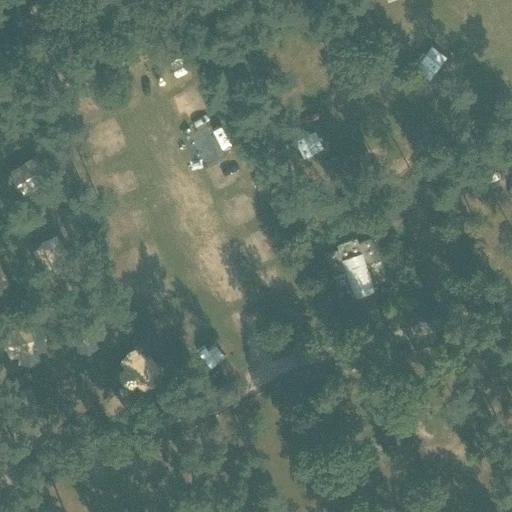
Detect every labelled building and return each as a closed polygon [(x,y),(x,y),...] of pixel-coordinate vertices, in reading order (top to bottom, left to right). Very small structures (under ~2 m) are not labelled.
[(309,136),(291,142),(296,157),(314,150),(309,136)] [(511,174),(498,179),(504,201),(511,198),(511,174)] [(108,183),(110,200),(132,198),(129,180),(108,183)] [(339,302),(354,297),(354,295),(373,289),(374,290),(389,285),(373,238),(358,243),(357,238),(337,245),(338,249),(323,254),(339,302)] [(58,318),(61,345),(104,340),(101,313),(58,318)] [(4,359),(43,354),(39,324),(1,329),(4,359)] [(479,347),(501,389),(511,383),(511,352),(502,335),(479,347)] [(149,386),(145,346),(118,349),(122,389),(149,386)] [(394,400),(381,392),(357,430),(370,438),(394,400)] [(481,397),(466,394),(457,438),(472,441),(481,397)] [(332,426),(333,411),(288,409),(287,424),(332,426)] [(267,435),(254,426),(230,464),(243,473),(267,435)] [(368,471),(369,456),(324,454),(323,469),(368,471)] [(466,495),(474,482),(436,458),(428,471),(466,495)] [(271,511),(278,474),(263,471),(255,511),(271,511)] [(391,511),(398,474),(383,472),(375,511),(391,511)]
